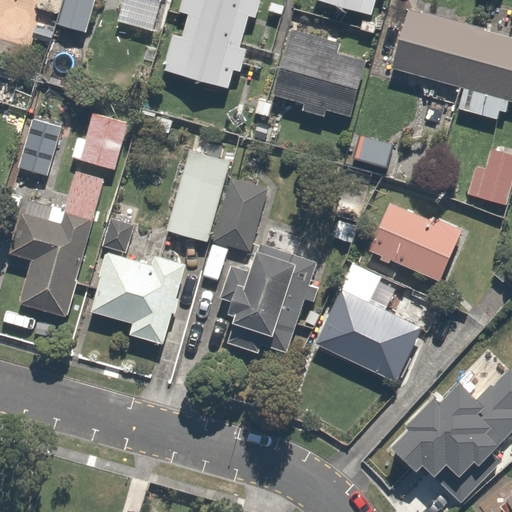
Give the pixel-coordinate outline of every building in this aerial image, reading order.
[(55,11),(57,0),(34,0),(33,5),(55,11)] [(89,0),(57,0),(55,11),(52,21),(82,29),(89,0)] [(120,0),(121,1),(156,11),(158,0),(120,0)] [(218,85),(240,0),(177,0),(175,10),(180,12),(175,33),(165,30),(155,68),(218,85)] [(368,14),(370,0),(310,0),(368,14)] [(511,37),(410,15),(397,76),(427,82),(424,96),(452,102),(455,88),(475,93),(470,114),(511,123),(511,121),(511,37)] [(361,58),(330,50),(333,38),(292,28),(289,42),(282,40),(269,93),(297,100),(295,109),(324,116),(326,108),(348,114),(361,58)] [(127,109),(89,103),(84,133),(72,132),(67,162),(117,170),(127,109)] [(60,121),(30,112),(14,166),(45,175),(60,121)] [(390,142),(354,135),(350,158),(385,165),(390,142)] [(227,174),(231,163),(187,149),(161,228),(206,242),(207,236),(227,174)] [(506,203),(511,165),(511,153),(483,149),(480,167),(467,165),(462,196),(506,203)] [(99,175),(52,163),(42,200),(20,195),(2,260),(24,266),(12,308),(59,321),(99,175)] [(256,242),(273,189),(227,174),(207,236),(253,251),(256,242)] [(458,225),(384,197),(363,253),(436,281),(458,225)] [(243,281),(228,276),(216,315),(226,319),(219,342),(254,354),(259,341),(284,349),(312,261),(256,242),(253,251),(243,281)] [(170,314),(182,262),(145,253),(144,259),(102,250),(88,311),(127,319),(123,335),(163,344),(169,314),(170,314)] [(416,323),(335,289),(310,346),(392,381),(416,323)] [(467,470),(511,430),(511,386),(499,372),(473,394),(465,384),(459,390),(430,415),(451,438),(444,444),(467,470)] [(201,511),(158,500),(154,511),(201,511)]
